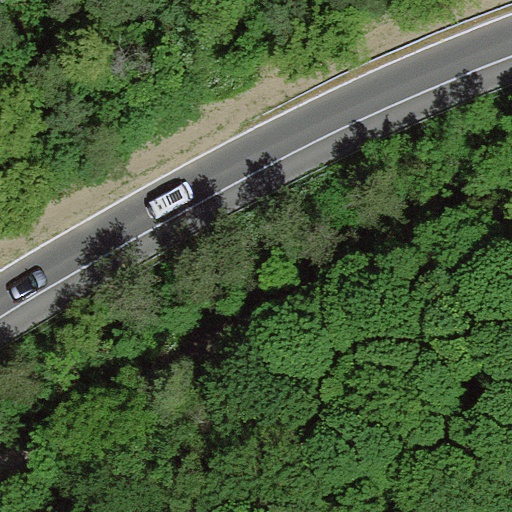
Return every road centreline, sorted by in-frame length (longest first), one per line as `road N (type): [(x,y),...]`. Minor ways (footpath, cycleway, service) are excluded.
road 1 (motorway): [(0,296),(333,112),(511,37)]
road 2 (track): [(0,463),(199,350),(511,207)]
